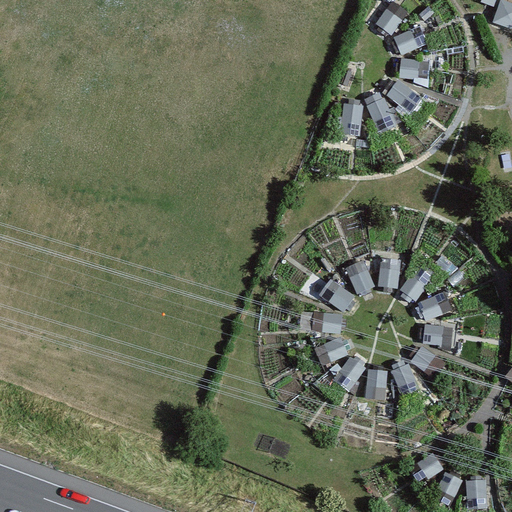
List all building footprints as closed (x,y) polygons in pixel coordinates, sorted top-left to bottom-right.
[(511,24),(511,5),(501,1),(495,19),(511,25),(511,24)] [(403,10),(392,2),(378,20),(389,28),(403,10)] [(421,39),(416,27),(395,36),(400,48),(421,39)] [(425,60),(401,57),(399,73),(423,75),(425,60)] [(415,96),(396,81),(388,91),(407,106),(415,96)] [(382,98),(369,104),(378,125),(391,119),(382,98)] [(357,104),(343,103),(341,125),(355,126),(357,104)] [(395,260),(381,259),(379,282),(393,284),(395,260)] [(360,261),(348,266),(357,288),(369,283),(360,261)] [(425,280),(415,272),(402,288),(412,296),(425,280)] [(349,294),(329,280),(321,292),(342,306),(349,294)] [(447,308),(442,295),(419,304),(425,318),(447,308)] [(336,327),(337,313),(313,312),(312,327),(336,327)] [(449,329),(426,327),(424,342),(448,344),(449,329)] [(341,352),(335,338),(315,347),(321,361),(341,352)] [(439,364),(419,350),(413,359),(433,373),(439,364)] [(356,366),(347,360),(335,378),(344,384),(356,366)] [(407,367),(392,373),(401,394),(416,388),(407,367)] [(382,373),(368,371),(366,394),(380,395),(382,373)] [(438,469),(431,458),(412,469),(420,481),(438,469)] [(458,482),(445,476),(434,498),(447,504),(458,482)] [(481,483),(468,484),(468,506),(482,506),(481,483)]
